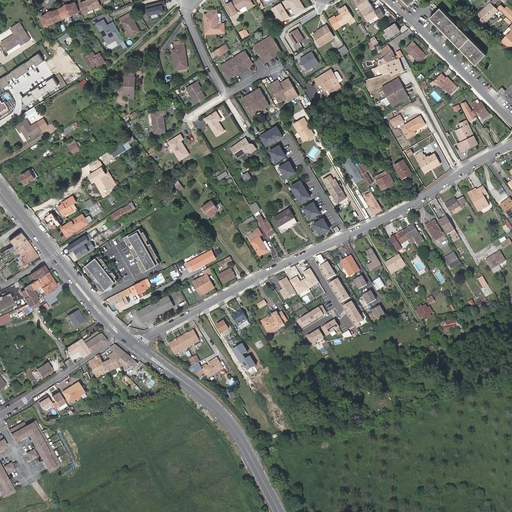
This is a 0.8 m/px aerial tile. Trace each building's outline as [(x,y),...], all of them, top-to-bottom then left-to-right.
[(87,12),(92,10),(87,0),(85,0),(83,1),(84,2),(79,3),(83,12),(87,11),(87,12)] [(87,0),(92,10),(96,8),(95,7),(100,5),(97,0),(87,0)] [(238,0),(232,3),(237,11),(245,6),(247,10),(254,5),(251,0),(241,0),(240,0),(238,0)] [(305,9),(301,2),(299,3),(297,0),(287,0),(285,2),(288,8),(290,6),(295,14),(305,9)] [(352,0),(367,22),(377,16),(379,19),(384,16),(379,9),(375,12),(367,0),(352,0)] [(271,7),(279,22),(290,16),(282,1),(271,7)] [(66,5),(70,16),(75,14),(74,13),(79,12),(75,3),(70,4),(66,5)] [(492,4),(491,3),(483,10),(489,15),(495,9),(497,8),(492,4)] [(146,9),(147,16),(164,11),(162,4),(146,9)] [(500,4),(497,7),(511,20),(511,9),(506,5),(504,8),(500,4)] [(66,18),(70,16),(66,5),(63,7),(63,8),(58,10),(61,18),(65,17),(66,18)] [(340,27),(353,19),(345,6),(338,10),(341,15),(335,18),(340,27)] [(476,59),(473,61),(476,65),(487,55),(441,8),(431,18),(433,21),(436,19),(439,21),(436,24),(452,39),(454,37),(457,40),(455,43),(470,59),(473,56),(476,59)] [(49,12),(53,23),(58,21),(57,20),(61,18),(58,10),(54,12),(53,11),(49,12)] [(209,23),(205,23),(206,34),(225,33),(225,24),(218,24),(217,10),(209,10),(209,14),(208,14),(209,23)] [(489,15),(483,10),(473,19),(481,26),(490,16),(489,15)] [(49,25),(53,23),(49,12),(45,14),(45,15),(41,17),(44,26),(49,24),(49,25)] [(135,24),(131,17),(129,13),(118,20),(120,23),(121,22),(130,38),(138,33),(134,25),(135,24)] [(103,19),(95,24),(106,42),(115,37),(118,43),(123,40),(113,22),(107,25),(103,19)] [(14,34),(1,42),(7,51),(20,43),(21,46),(32,40),(20,21),(10,28),(14,34)] [(395,23),(383,30),(388,39),(400,32),(395,23)] [(319,32),(318,33),(313,36),(320,46),(334,38),(326,26),(318,30),(319,32)] [(511,41),(511,26),(509,30),(511,31),(503,41),(510,47),(511,44),(511,43),(511,41)] [(288,34),(294,46),(293,46),(295,51),(301,47),(299,43),(304,40),(297,29),(288,34)] [(69,44),(73,41),(68,32),(58,39),(64,48),(69,45),(69,44)] [(258,44),(255,46),(265,63),(268,61),(267,59),(269,58),(270,60),(273,58),(276,56),(275,54),(277,53),(278,54),(282,52),(271,36),(268,38),(269,39),(264,42),(259,45),(258,44)] [(404,47),(418,61),(425,55),(411,40),(404,47)] [(175,59),(172,60),(173,70),(188,68),(185,44),(173,46),(173,50),(175,59)] [(393,51),(388,45),(379,52),(381,54),(378,56),(381,60),(382,59),(385,63),(383,64),(379,66),(380,69),(378,69),(380,76),(390,73),(391,76),(398,73),(400,73),(400,72),(403,70),(397,59),(396,59),(387,62),(384,58),(393,51)] [(341,56),(348,52),(344,46),(337,50),(341,56)] [(215,51),(218,57),(224,53),(221,48),(215,51)] [(312,50),(300,58),(307,70),(320,62),(312,50)] [(233,59),(220,66),(228,79),(236,74),(236,75),(241,73),(246,70),(245,69),(253,64),(252,62),(245,51),(233,59)] [(396,59),(393,51),(384,58),(387,62),(396,59)] [(38,53),(0,78),(0,85),(2,88),(44,61),(38,53)] [(97,67),(105,62),(100,53),(96,56),(97,58),(93,60),(97,67)] [(331,69),(314,79),(320,88),(322,87),(324,91),(339,82),(331,69)] [(439,83),(444,88),(450,94),(457,87),(446,77),(444,78),(440,73),(433,80),(438,84),(439,83)] [(61,90),(53,76),(21,96),(29,110),(61,90)] [(135,86),(135,77),(126,77),(124,76),(123,87),(120,87),(119,96),(126,96),(128,97),(132,97),(132,86),(135,86)] [(283,81),(280,83),(287,96),(289,99),(294,97),(295,98),(298,96),(289,78),(285,81),(286,82),(284,83),(283,81)] [(398,78),(381,87),(392,107),(409,98),(398,78)] [(280,83),(278,80),(275,82),(275,84),(274,85),(273,83),(269,85),(279,102),(283,100),(282,99),(287,96),(280,83)] [(206,98),(199,87),(200,86),(198,82),(187,89),(197,104),(206,98)] [(246,96),(242,98),(252,115),(261,111),(269,106),(260,88),(256,90),(257,92),(255,93),(255,91),(251,93),(247,95),(248,97),(247,98),(246,96)] [(0,117),(11,110),(5,101),(3,103),(0,98),(0,117)] [(490,115),(481,102),(474,106),(475,108),(472,110),(474,114),(475,115),(478,113),(483,120),(490,115)] [(165,117),(168,116),(167,111),(153,113),(156,134),(167,133),(165,117)] [(219,122),(222,121),(217,113),(206,120),(208,123),(209,123),(217,137),(225,132),(219,122)] [(399,116),(390,121),(394,127),(403,122),(399,116)] [(414,129),(415,131),(425,125),(420,116),(400,128),(407,139),(415,134),(413,132),(412,130),(414,129)] [(293,124),(303,141),(312,136),(307,127),(308,126),(303,118),(293,124)] [(31,128),(25,119),(15,125),(20,133),(22,131),(27,139),(48,126),(44,119),(31,128)] [(474,136),(469,125),(456,131),(461,141),(457,142),(462,151),(465,150),(464,148),(477,142),(474,136)] [(283,136),(277,127),(272,130),(277,140),(283,136)] [(277,140),(272,130),(266,133),(272,143),(277,140)] [(272,143),(266,133),(261,137),(267,146),(272,143)] [(181,141),(184,139),(181,135),(169,142),(180,160),(189,155),(181,141)] [(110,149),(114,156),(132,147),(128,139),(110,149)] [(232,149),(238,160),(247,155),(251,155),(257,152),(255,148),(251,146),(250,147),(249,146),(248,143),(247,140),(232,149)] [(388,149),(389,151),(395,148),(392,142),(388,144),(387,142),(383,144),(386,148),(387,148),(388,149)] [(75,144),(69,147),(73,154),(77,151),(80,150),(76,143),(75,144)] [(273,157),(283,151),(280,146),(270,152),(273,157)] [(286,156),(283,151),(273,157),(277,162),(286,156)] [(417,159),(423,171),(431,167),(432,169),(440,164),(434,154),(426,158),(424,155),(417,159)] [(363,179),(350,157),(343,161),(356,184),(363,179)] [(411,173),(404,159),(394,165),(402,178),(411,173)] [(283,173),(293,167),(289,162),(280,168),(283,173)] [(373,183),(362,165),(357,167),(368,185),(373,183)] [(296,172),(293,167),(283,173),(286,178),(296,172)] [(30,171),(35,179),(39,176),(33,168),(30,171)] [(103,193),(112,188),(109,183),(111,182),(103,169),(92,176),(96,181),(103,193)] [(382,179),(377,182),(383,190),(395,183),(387,169),(379,173),(382,179)] [(219,179),(229,174),(227,170),(217,175),(219,179)] [(30,171),(21,176),(26,184),(35,179),(30,171)] [(248,171),(242,175),(246,180),(252,177),(248,171)] [(374,176),(377,182),(382,179),(379,173),(374,176)] [(324,180),(337,202),(345,198),(334,180),(333,181),(330,177),(324,180)] [(304,186),(301,181),(292,187),(295,192),(304,186)] [(160,188),(158,186),(143,195),(144,198),(160,188)] [(308,192),(304,186),(295,192),(298,197),(308,192)] [(484,195),(487,193),(483,186),(477,190),(470,194),(474,201),(480,211),(490,205),(484,195)] [(311,197),(308,192),(298,197),(301,203),(311,197)] [(375,214),(382,209),(372,192),(366,196),(372,207),(371,207),(375,214)] [(69,214),(78,209),(74,204),(77,202),(73,196),(62,203),(63,204),(58,207),(64,216),(69,213),(69,214)] [(459,206),(467,202),(464,197),(457,201),(455,197),(445,203),(450,212),(460,206),(459,206)] [(511,217),(511,200),(510,198),(499,205),(509,220),(511,217)] [(103,202),(101,201),(94,205),(92,207),(97,215),(102,212),(100,208),(99,207),(98,205),(103,202)] [(204,207),(207,213),(210,217),(219,210),(213,201),(204,207)] [(317,208),(314,202),(305,208),(308,213),(317,208)] [(120,210),(111,215),(114,221),(132,211),(130,208),(130,207),(130,206),(123,210),(123,208),(120,210)] [(89,209),(94,217),(97,215),(92,207),(89,209)] [(289,208),(273,217),(279,226),(295,217),(289,208)] [(321,213),(317,208),(308,213),(311,219),(321,213)] [(80,226),(81,228),(89,223),(84,214),(75,219),(78,223),(74,225),(72,222),(62,228),(64,232),(66,231),(69,235),(69,236),(74,233),(73,232),(77,230),(77,231),(80,229),(79,227),(80,226)] [(270,230),(273,228),(268,220),(265,222),(260,214),(257,216),(266,232),(267,232),(269,236),(273,234),(270,230)] [(244,221),(246,225),(255,220),(252,216),(244,221)] [(335,221),(332,216),(327,219),(330,225),(335,221)] [(448,234),(455,231),(448,218),(447,217),(439,222),(446,233),(448,234)] [(327,224),(324,218),(314,224),(318,229),(327,224)] [(437,234),(439,237),(443,235),(435,220),(426,225),(433,237),(437,234)] [(118,223),(112,227),(114,232),(121,228),(118,223)] [(330,229),(327,224),(318,229),(321,235),(330,229)] [(404,230),(411,242),(415,240),(418,244),(424,241),(421,236),(414,224),(404,230)] [(267,250),(265,246),(263,242),(259,237),(262,235),(258,227),(254,229),(255,231),(247,235),(259,255),(267,250)] [(159,258),(150,243),(148,244),(146,240),(148,239),(143,232),(142,233),(139,229),(125,237),(129,243),(127,243),(133,254),(134,253),(137,256),(135,257),(144,272),(152,268),(151,267),(153,266),(151,263),(159,258)] [(402,248),(411,242),(404,230),(390,238),(396,248),(400,246),(402,248)] [(448,234),(452,243),(459,239),(455,231),(448,234)] [(0,254),(3,259),(18,251),(19,252),(29,243),(21,232),(10,241),(14,246),(0,254)] [(88,242),(89,242),(86,237),(79,241),(79,242),(76,244),(75,243),(68,247),(72,253),(74,251),(76,250),(88,242)] [(511,242),(509,238),(501,244),(504,248),(511,243),(511,242)] [(267,250),(268,251),(271,249),(265,240),(263,242),(265,246),(267,250)] [(90,241),(74,251),(78,257),(79,256),(80,257),(92,249),(91,248),(93,247),(90,241)] [(29,243),(19,252),(24,260),(26,263),(26,264),(26,263),(27,264),(38,256),(29,243)] [(373,262),(368,266),(371,270),(372,269),(374,272),(383,267),(372,249),(367,252),(373,262)] [(209,253),(208,252),(190,261),(193,267),(194,270),(217,258),(213,251),(209,253)] [(497,253),(503,262),(506,260),(501,251),(497,253)] [(454,253),(445,257),(449,264),(458,259),(454,253)] [(486,272),(503,262),(497,253),(480,263),(486,272)] [(106,287),(106,288),(117,280),(114,276),(115,275),(101,257),(99,258),(97,255),(84,265),(87,269),(85,270),(102,290),(106,287)] [(400,255),(385,263),(392,273),(397,270),(396,267),(402,264),(403,266),(406,265),(400,255)] [(234,259),(231,256),(218,262),(220,266),(226,262),(227,263),(234,259)] [(346,266),(344,267),(349,275),(359,270),(350,256),(342,261),(346,266)] [(328,262),(320,267),(328,280),(336,275),(328,262)] [(56,284),(44,265),(27,276),(31,284),(24,289),(29,297),(25,300),(28,305),(9,314),(10,315),(11,317),(24,311),(28,309),(39,300),(32,290),(39,285),(40,287),(41,286),(45,292),(56,284)] [(231,279),(237,276),(232,268),(220,274),(224,282),(231,279)] [(297,276),(290,281),(299,295),(319,283),(311,269),(303,273),(306,278),(301,281),(297,276)] [(367,284),(362,276),(355,280),(360,289),(367,284)] [(215,287),(210,278),(204,281),(202,277),(194,281),(197,286),(199,284),(204,293),(208,291),(215,287)] [(287,278),(280,282),(284,289),(281,291),(285,299),(296,292),(287,278)] [(351,297),(338,278),(330,283),(343,302),(351,297)] [(372,283),(377,290),(382,287),(378,280),(377,279),(372,282),(372,283)] [(144,280),(134,285),(129,288),(131,292),(134,290),(135,294),(148,287),(144,280)] [(58,287),(56,284),(45,292),(46,294),(58,287)] [(131,292),(129,288),(122,292),(119,293),(120,293),(118,295),(109,299),(112,303),(115,301),(119,308),(129,303),(127,300),(124,301),(122,297),(132,293),(131,292)] [(376,300),(371,291),(364,295),(369,304),(376,300)] [(0,310),(15,302),(10,293),(0,298),(0,310)] [(174,306),(168,295),(138,311),(143,322),(154,317),(153,315),(163,309),(164,311),(174,306)] [(260,309),(267,305),(264,300),(258,304),(260,309)] [(468,302),(473,311),(478,310),(472,300),(468,302)] [(365,320),(353,301),(345,306),(357,325),(365,320)] [(323,305),(299,321),(303,328),(328,313),(323,305)] [(430,313),(427,308),(426,305),(415,311),(420,319),(427,314),(430,313)] [(385,315),(380,306),(373,311),(378,319),(385,315)] [(237,324),(247,318),(241,308),(236,311),(237,312),(232,315),(237,324)] [(78,309),(68,316),(74,327),(85,320),(78,309)] [(265,325),(268,330),(278,325),(279,326),(285,323),(284,322),(287,320),(281,311),(278,313),(277,311),(272,313),(273,315),(269,317),(270,318),(266,321),(268,323),(265,325)] [(0,317),(0,326),(1,326),(0,322),(0,319),(10,315),(9,314),(0,317)] [(261,320),(265,325),(268,323),(266,321),(270,318),(269,317),(268,316),(261,320)] [(443,329),(458,325),(456,318),(441,321),(443,329)] [(241,329),(250,323),(248,320),(239,325),(241,329)] [(335,320),(322,328),(326,335),(339,327),(335,320)] [(222,333),(229,329),(224,321),(217,325),(222,333)] [(278,325),(268,330),(270,333),(280,327),(279,326),(278,325)] [(108,341),(99,330),(88,338),(86,336),(68,348),(77,360),(84,356),(84,357),(108,341)] [(193,330),(169,344),(175,355),(199,341),(193,330)] [(319,330),(308,337),(313,344),(324,337),(319,330)] [(126,370),(139,364),(116,344),(111,348),(123,359),(119,360),(122,366),(123,365),(126,370)] [(243,344),(233,350),(246,371),(256,365),(250,356),(246,359),(243,354),(247,352),(243,344)] [(67,354),(74,364),(77,361),(77,360),(68,348),(67,354)] [(108,372),(115,369),(116,369),(121,366),(122,366),(119,360),(123,359),(111,348),(99,356),(108,372)] [(198,355),(191,358),(194,364),(201,361),(198,355)] [(99,356),(90,362),(98,377),(108,372),(99,356)] [(208,377),(223,369),(218,359),(212,362),(213,363),(204,369),(208,377)] [(49,363),(37,370),(43,378),(54,371),(49,363)] [(73,390),(65,394),(70,403),(86,393),(79,384),(72,388),(73,390)] [(59,393),(52,397),(59,407),(66,402),(59,393)] [(53,404),(47,396),(39,402),(44,410),(53,404)] [(11,430),(17,441),(21,438),(22,440),(28,437),(27,435),(30,434),(44,461),(42,462),(46,468),(48,467),(50,471),(60,465),(36,421),(27,426),(25,423),(11,430)] [(7,446),(1,435),(0,435),(0,488),(4,496),(14,490),(12,486),(14,485),(11,479),(9,480),(0,463),(0,451),(4,450),(3,448),(7,446)] [(34,450),(28,453),(32,460),(38,457),(34,450)] [(9,473),(15,469),(12,462),(5,465),(9,473)]
